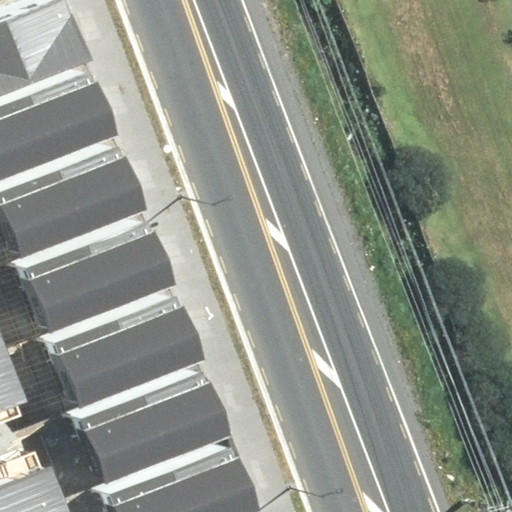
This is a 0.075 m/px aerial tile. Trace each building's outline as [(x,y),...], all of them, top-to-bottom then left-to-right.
[(0,21),(0,92),(79,64),(56,1),(0,21)] [(89,80),(0,112),(0,178),(110,138),(89,80)] [(118,158),(2,200),(24,258),(139,215),(118,158)] [(147,234),(31,276),(53,334),(168,291),(147,234)] [(171,309),(55,352),(76,409),(192,367),(171,309)] [(0,369),(9,366),(0,342),(0,369)] [(0,369),(0,417),(24,408),(9,366),(0,369)] [(202,385),(86,428),(107,485),(223,443),(202,385)] [(250,511),(232,460),(116,503),(119,511),(250,511)] [(0,485),(0,511),(52,511),(66,507),(52,467),(0,485)]
